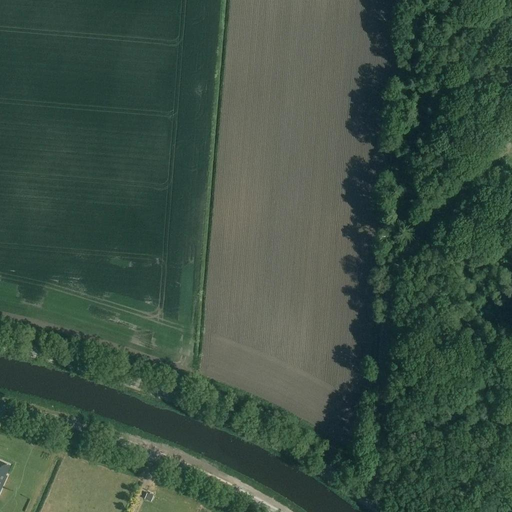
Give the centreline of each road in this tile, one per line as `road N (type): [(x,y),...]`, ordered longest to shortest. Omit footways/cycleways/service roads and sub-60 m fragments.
road 1 (tertiary): [(386,511),(284,444),(227,417),(0,343)]
road 2 (track): [(511,137),(388,271),(371,501)]
road 3 (unclassified): [(274,511),(101,434),(0,404)]
